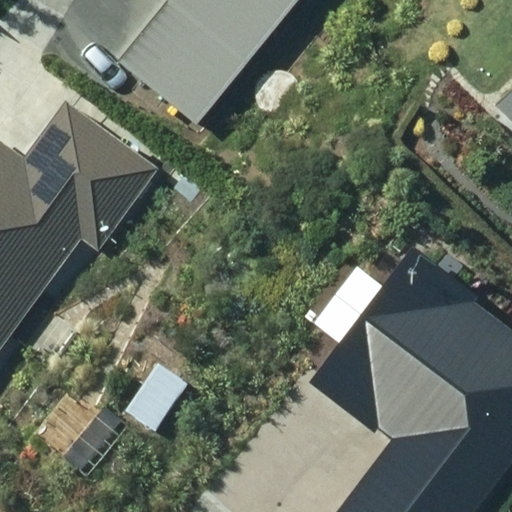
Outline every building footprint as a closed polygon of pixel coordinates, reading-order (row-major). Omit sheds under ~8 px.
[(302,0),(172,0),(121,64),(200,128),(302,0)] [(511,84),(488,106),(511,133),(511,84)] [(0,348),(88,239),(100,248),(163,169),(71,96),(22,157),(0,139),(0,348)] [(474,511),(511,466),(511,326),(419,250),(314,378),(392,442),(335,511),(336,511),(474,511)] [(67,399),(35,437),(75,471),(107,433),(67,399)]
